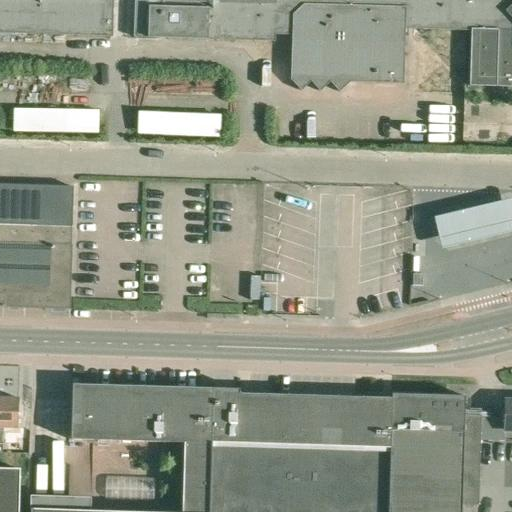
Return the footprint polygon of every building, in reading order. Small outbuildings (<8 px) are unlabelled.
[(511,0),(0,0),(0,33),(34,34),(34,30),(42,30),(42,34),(110,36),(111,0),(134,0),(134,37),(207,39),(207,28),(215,28),(215,32),(274,34),(274,30),(292,31),(291,35),(290,80),(300,90),(310,81),(319,91),(329,82),(339,91),(349,82),(402,84),(404,28),(471,30),(469,85),(496,86),(496,83),(501,83),(501,86),(511,86),(511,0)] [(0,306),(70,309),(74,187),(0,184),(0,306)] [(511,202),(432,221),(440,252),(511,235),(511,202)] [(422,274),(412,274),(412,286),(422,286),(422,274)] [(30,509),(30,511),(227,511),(232,390),(190,389),(87,386),(72,386),(71,386),(70,440),(184,443),(210,444),(208,511),(118,511),(69,511),(70,496),(31,494),(30,509)] [(232,390),(227,511),(460,511),(460,505),(476,506),(479,409),(463,409),(463,396),(390,394),(390,398),(238,394),(238,390),(232,390)] [(0,397),(0,452),(3,452),(3,428),(19,429),(19,398),(0,397)] [(134,445),(77,451),(80,482),(94,481),(95,494),(113,492),(110,472),(137,469),(134,445)] [(18,511),(20,469),(0,468),(0,511),(18,511)]
